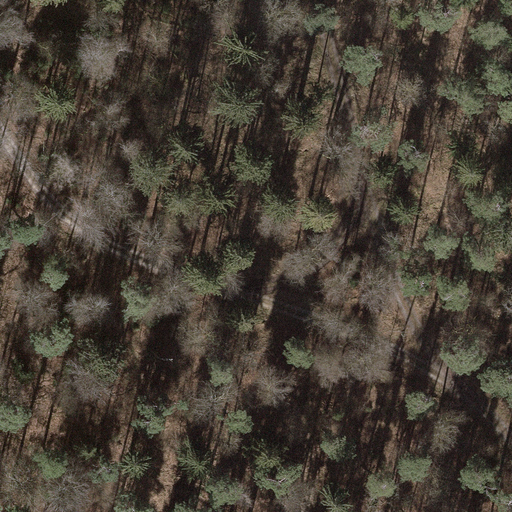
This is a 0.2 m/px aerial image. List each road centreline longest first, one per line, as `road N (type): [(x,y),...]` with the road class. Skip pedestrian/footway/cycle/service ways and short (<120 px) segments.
road 1 (track): [(511,448),(448,377),(392,269),(359,177),(317,0)]
road 2 (track): [(0,126),(58,211),(122,253),(239,294)]
road 3 (track): [(239,294),(448,377)]
road 4 (track): [(239,294),(307,273),(343,232),(359,177)]
